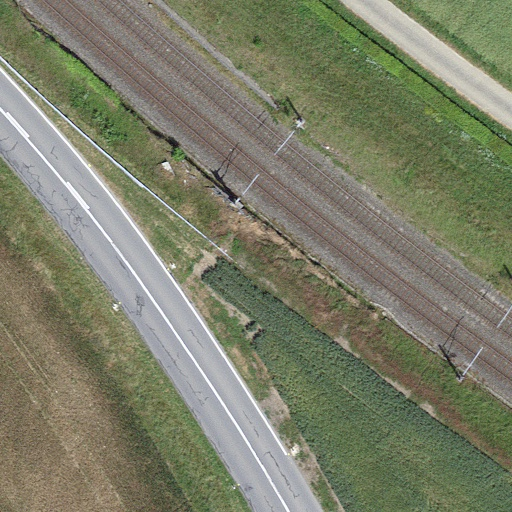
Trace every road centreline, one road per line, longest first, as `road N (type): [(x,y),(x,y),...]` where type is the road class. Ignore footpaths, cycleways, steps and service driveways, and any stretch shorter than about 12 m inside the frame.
road 1 (primary): [(0,107),(133,271),(288,511)]
road 2 (track): [(349,0),(511,114)]
